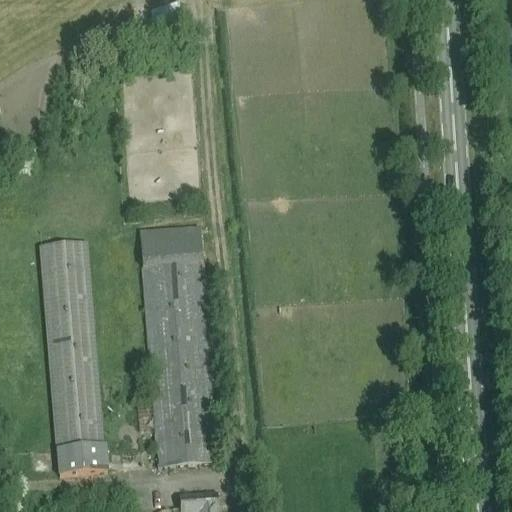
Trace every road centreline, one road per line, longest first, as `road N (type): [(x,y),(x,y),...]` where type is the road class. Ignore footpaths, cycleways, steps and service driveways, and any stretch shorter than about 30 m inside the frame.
road 1 (primary): [(477,511),(446,0)]
road 2 (track): [(242,511),(233,487),(222,483),(0,489)]
